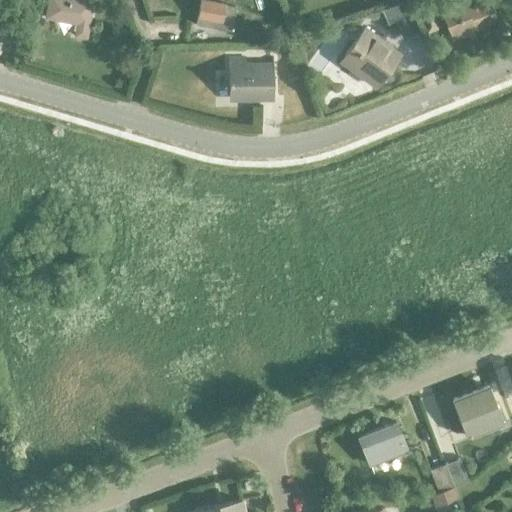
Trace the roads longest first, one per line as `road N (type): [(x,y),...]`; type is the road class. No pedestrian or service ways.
road 1 (unclassified): [(0,82),(217,145),(281,149),(511,64)]
road 2 (residential): [(511,342),(271,436)]
road 3 (residential): [(271,436),(74,511)]
